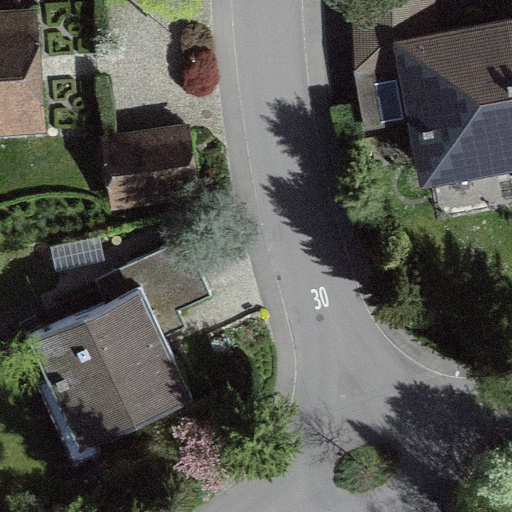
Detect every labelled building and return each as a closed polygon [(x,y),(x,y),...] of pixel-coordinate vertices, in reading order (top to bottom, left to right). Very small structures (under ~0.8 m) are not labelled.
[(366,123),(418,114),(405,40),(431,36),(424,0),(358,0),(361,45),(354,52),(355,67),(366,123)] [(0,123),(39,121),(32,16),(0,17),(0,123)] [(511,47),(507,22),(431,36),(405,40),(418,114),(428,170),(511,154),(511,47)] [(185,128),(110,139),(119,199),(194,188),(185,128)] [(127,261),(137,284),(156,317),(211,292),(185,235),(127,261)] [(191,394),(156,317),(137,284),(28,333),(49,380),(60,375),(90,440),(191,394)]
